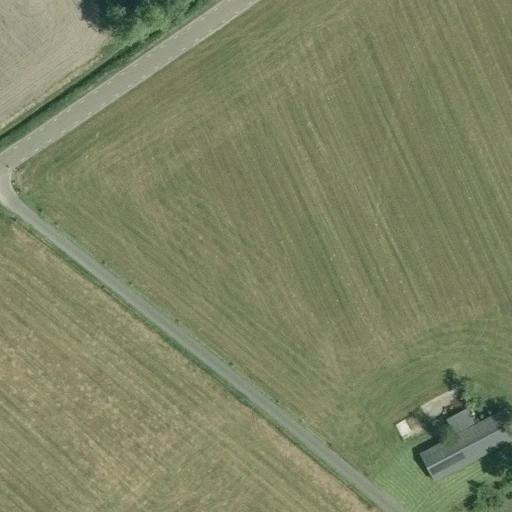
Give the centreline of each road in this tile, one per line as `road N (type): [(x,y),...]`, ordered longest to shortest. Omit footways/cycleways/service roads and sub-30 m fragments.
road 1 (unclassified): [(395,511),(0,196)]
road 2 (tertiary): [(0,166),(243,0)]
